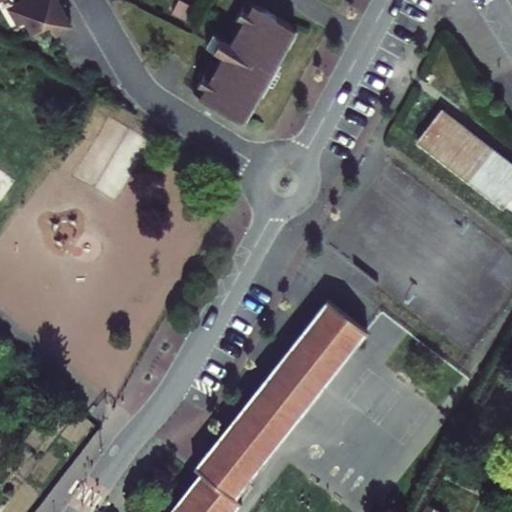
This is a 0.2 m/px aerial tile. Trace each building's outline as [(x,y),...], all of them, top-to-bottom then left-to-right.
[(4,0),(6,2),(9,0),(16,0),(28,20),(33,17),(39,27),(55,18),(61,29),(77,19),(66,0),(4,0)] [(252,0),(245,0),(239,10),(247,15),(255,2),(252,0)] [(207,45),(223,55),(219,63),(211,58),(201,74),(209,79),(201,92),(235,112),(236,109),(244,114),(253,100),(245,95),(252,82),(257,85),(262,75),(272,80),(280,66),(271,61),(275,53),(271,50),(278,38),(287,43),(295,29),(287,24),(288,21),(255,2),(247,15),(239,10),(230,26),(238,31),(233,39),(217,29),(207,45)] [(201,92),(209,79),(201,74),(194,87),(201,92)] [(511,190),(511,163),(444,109),(420,139),(501,204),(511,190)] [(232,511),(241,500),(234,495),(365,332),(366,333),(369,329),(327,297),(325,299),(327,301),(197,463),(195,461),(194,464),(202,470),(168,511),(232,511)] [(437,511),(466,511),(473,499),(446,485),(434,510),(437,511)] [(413,511),(428,511),(430,507),(416,503),(413,511)]
